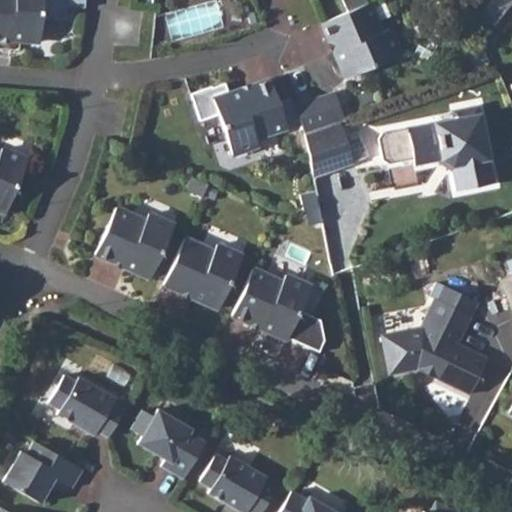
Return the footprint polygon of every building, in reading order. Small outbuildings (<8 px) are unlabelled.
[(0,0),(0,34),(11,36),(11,39),(38,42),(40,17),(64,19),(65,7),(84,8),(85,0),(0,0)] [(342,0),(347,12),(367,3),(365,0),(342,0)] [(491,0),(479,16),(490,25),(509,0),(491,0)] [(347,12),(322,22),(328,39),(332,37),(337,50),(334,52),(345,78),(399,55),(388,29),(380,31),(367,3),(347,12)] [(332,37),(328,39),(334,52),(337,50),(332,37)] [(286,128),(269,80),(252,86),(254,90),(240,95),(239,91),(228,95),(225,84),(189,95),(199,123),(218,116),(232,155),(259,146),(256,139),(286,128)] [(254,90),(252,86),(239,91),(240,95),(254,90)] [(330,91),(318,95),(329,124),(339,121),(341,120),(330,91)] [(293,104),(304,134),(329,124),(318,95),(293,104)] [(452,110),(453,117),(479,112),(478,105),(452,110)] [(382,132),(378,138),(382,159),(388,163),(413,158),(414,165),(440,159),(451,166),(456,190),(494,182),(479,112),(453,117),(382,132)] [(304,134),(313,178),(354,163),(339,121),(329,124),(304,134)] [(0,148),(0,211),(4,213),(26,158),(0,148)] [(185,189),(202,197),(207,183),(192,176),(185,189)] [(302,209),(317,206),(314,192),(299,195),(302,209)] [(144,220),(114,207),(94,253),(110,261),(112,257),(125,263),(123,266),(148,278),(172,224),(147,213),(144,220)] [(212,251),(183,238),(162,284),(179,291),(180,288),(193,294),(192,297),(217,308),(241,256),(216,244),(212,251)] [(125,263),(112,257),(110,261),(123,266),(125,263)] [(511,310),(511,260),(507,263),(511,276),(511,279),(501,285),(511,310)] [(281,282),(251,269),(230,314),(247,322),(248,318),(261,324),(260,328),(285,339),(286,337),(318,351),(323,340),(317,324),(296,314),(309,286),(284,275),(281,282)] [(193,294),(180,288),(179,291),(192,297),(193,294)] [(378,333),(386,373),(413,367),(467,393),(484,357),(455,343),(468,315),(431,299),(419,325),(378,333)] [(248,318),(247,322),(260,328),(261,324),(248,318)] [(114,398),(77,376),(74,381),(63,374),(47,402),(58,409),(55,413),(92,435),(95,430),(107,437),(123,409),(111,402),(114,398)] [(182,478),(204,441),(188,432),(190,428),(156,409),(152,416),(141,410),(129,430),(140,436),(136,443),(164,459),(160,465),(182,478)] [(81,469),(33,441),(25,454),(19,451),(2,480),(39,502),(49,486),(53,477),(58,480),(70,487),(81,469)] [(265,476),(228,455),(225,460),(214,453),(198,481),(209,488),(206,492),(240,511),(244,511),(246,509),(251,511),(259,511),(274,488),(262,481),(265,476)] [(53,477),(49,486),(54,489),(58,480),(53,477)] [(305,499),(290,491),(277,511),(335,511),(307,496),(305,499)] [(454,511),(435,501),(428,511),(454,511)]
